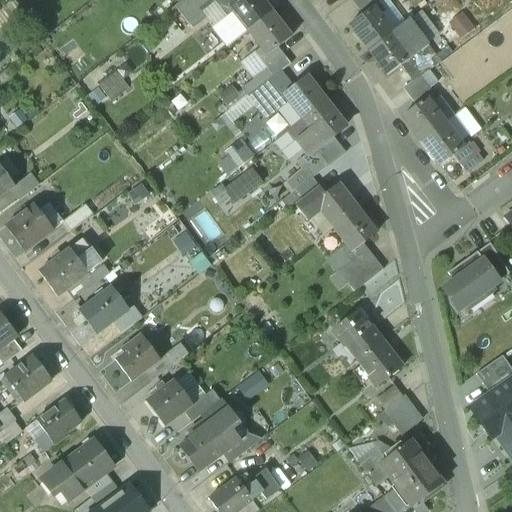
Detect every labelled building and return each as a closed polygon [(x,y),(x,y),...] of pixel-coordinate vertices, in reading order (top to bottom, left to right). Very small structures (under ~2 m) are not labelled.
[(183,0),(174,8),(193,30),(207,19),(202,12),(215,2),(228,17),(233,12),(228,6),(235,0),(183,0)] [(235,0),(228,6),(233,12),(228,17),(213,28),(227,47),(248,30),(248,31),(272,12),(262,0),(235,0)] [(372,0),(350,0),(358,10),(372,0)] [(374,0),(372,0),(358,10),(363,17),(373,9),(378,15),(383,12),(374,0)] [(363,17),(350,26),(369,51),(392,34),(378,15),(373,9),(363,17)] [(272,12),(248,31),(261,47),(267,56),(277,48),(291,37),(272,12)] [(392,34),(369,51),(371,54),(387,75),(398,67),(400,66),(404,71),(431,52),(408,22),(392,34)] [(277,48),(267,56),(261,47),(255,52),(266,66),(281,54),(277,48)] [(431,52),(404,71),(412,83),(419,78),(439,63),(431,52)] [(281,54),(266,66),(268,68),(274,76),(281,71),(289,64),(281,54)] [(268,68),(259,75),(243,88),(248,95),(269,79),(274,76),(268,68)] [(115,70),(98,85),(113,102),(130,86),(115,70)] [(274,76),(269,79),(277,90),(289,81),(281,71),(274,76)] [(293,87),(282,95),(289,105),(303,119),(312,112),(326,102),(306,77),(293,87)] [(412,83),(404,89),(412,100),(427,89),(419,78),(412,83)] [(277,90),(269,79),(248,95),(268,121),(289,105),(282,95),(277,90)] [(289,81),(277,90),(282,95),(293,87),(289,81)] [(436,101),(427,89),(412,100),(417,107),(426,100),(431,106),(436,101)] [(431,106),(426,100),(417,107),(402,117),(421,142),(444,124),(431,106)] [(303,119),(288,131),(307,154),(331,135),(344,125),(326,102),(312,112),(303,119)] [(455,116),(444,124),(458,141),(465,135),(467,138),(471,135),(455,116)] [(458,141),(444,124),(421,142),(440,166),(453,156),(463,148),(458,141)] [(331,135),(307,154),(312,160),(321,153),(335,141),(331,135)] [(467,138),(465,135),(458,141),(463,148),(453,156),(461,165),(478,151),(467,138)] [(335,141),(321,153),(330,165),(345,153),(335,141)] [(478,151),(461,165),(468,173),(486,160),(478,151)] [(312,160),(303,167),(312,179),(330,165),(321,153),(312,160)] [(312,179),(303,167),(287,180),(296,191),(312,179)] [(13,185),(0,168),(0,195),(9,188),(13,185)] [(221,201),(234,214),(264,185),(251,171),(221,201)] [(13,185),(9,188),(18,201),(38,186),(28,173),(13,185)] [(312,179),(296,191),(300,196),(303,200),(319,188),(312,179)] [(323,194),(313,202),(318,209),(333,228),(357,210),(336,184),(323,194)] [(319,188),(303,200),(313,213),(318,209),(313,202),(323,194),(319,188)] [(296,191),(282,202),(286,207),(300,196),(296,191)] [(37,211),(32,204),(3,226),(23,251),(52,230),(50,228),(64,218),(51,201),(37,211)] [(375,233),(357,210),(333,228),(346,244),(351,251),(362,243),(375,233)] [(81,239),(38,271),(57,296),(65,290),(88,273),(87,272),(99,262),(81,239)] [(362,243),(351,251),(346,244),(340,248),(351,262),(360,273),(375,261),(362,243)] [(491,273),(502,265),(489,245),(477,253),(483,261),(491,273)] [(477,253),(447,274),(453,282),(483,261),(477,253)] [(360,273),(351,262),(338,272),(354,293),(382,271),(375,261),(360,273)] [(453,282),(443,290),(458,311),(498,283),(497,281),(491,273),(483,261),(453,282)] [(502,265),(491,273),(497,281),(508,274),(502,265)] [(88,273),(65,290),(73,301),(96,284),(88,273)] [(110,287),(78,311),(95,334),(112,322),(127,310),(110,287)] [(127,310),(112,322),(122,334),(141,319),(132,307),(127,310)] [(382,343),(358,311),(333,331),(346,348),(350,345),(361,359),(382,343)] [(16,335),(0,313),(0,347),(13,338),(16,335)] [(139,333),(119,348),(122,352),(113,359),(129,381),(143,370),(158,359),(139,333)] [(13,338),(0,347),(0,359),(4,365),(23,351),(13,338)] [(361,359),(357,362),(360,367),(352,373),(362,386),(370,380),(376,388),(402,368),(382,343),(361,359)] [(180,360),(171,349),(164,355),(173,366),(180,360)] [(158,359),(143,370),(152,381),(173,366),(164,355),(158,359)] [(33,357),(1,381),(18,404),(50,381),(33,357)] [(476,375),(490,395),(511,379),(511,371),(502,357),(476,375)] [(244,397),(267,387),(261,374),(238,384),(244,397)] [(511,379),(490,395),(470,409),(487,433),(491,430),(509,456),(511,460),(511,379)] [(174,381),(146,402),(165,428),(184,413),(193,406),(192,406),(174,381)] [(394,386),(376,400),(385,411),(402,397),(394,386)] [(212,391),(192,406),(193,406),(184,413),(191,423),(202,415),(220,401),(212,391)] [(385,411),(383,412),(402,436),(421,422),(402,397),(385,411)] [(80,421),(64,399),(35,420),(53,444),(67,434),(65,432),(80,421)] [(220,401),(202,415),(209,424),(227,447),(245,434),(220,401)] [(7,408),(0,412),(0,432),(14,423),(16,421),(7,408)] [(53,444),(35,420),(26,427),(43,451),(53,444)] [(0,432),(0,440),(3,445),(21,432),(14,423),(0,432)] [(209,424),(178,446),(196,471),(223,452),(228,448),(227,447),(209,424)] [(245,434),(227,447),(228,448),(223,452),(231,462),(253,445),(245,434)] [(113,465),(94,439),(41,480),(53,496),(61,490),(69,500),(85,488),(105,472),(113,465)] [(442,485),(410,441),(385,460),(377,450),(359,464),(376,487),(389,478),(397,488),(412,508),(420,502),(442,485)] [(23,459),(13,466),(17,472),(27,465),(23,459)] [(105,472),(85,488),(92,498),(113,483),(105,472)] [(262,474),(253,481),(260,491),(265,497),(274,490),(262,474)] [(234,478),(208,498),(217,511),(235,511),(250,501),(249,499),(260,491),(253,481),(242,489),(234,478)] [(113,483),(92,498),(98,506),(119,491),(113,483)] [(98,506),(97,507),(100,511),(101,511),(144,511),(147,510),(128,485),(119,491),(98,506)] [(412,508),(397,488),(384,498),(394,511),(426,511),(427,511),(420,502),(412,508)] [(394,511),(384,498),(365,511),(394,511)]
